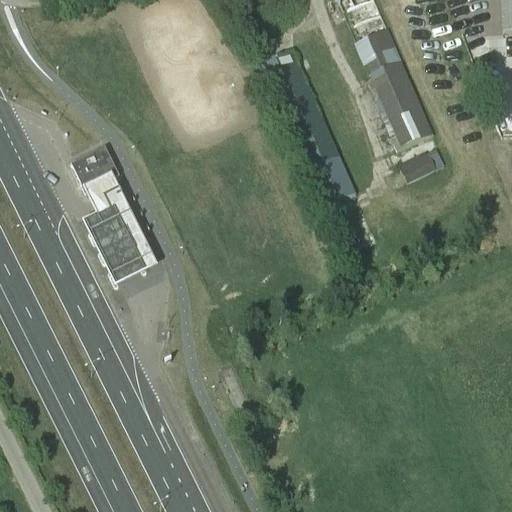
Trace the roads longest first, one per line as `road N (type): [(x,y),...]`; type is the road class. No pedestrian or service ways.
road 1 (primary): [(181,511),(0,147)]
road 2 (primary): [(0,273),(122,511)]
